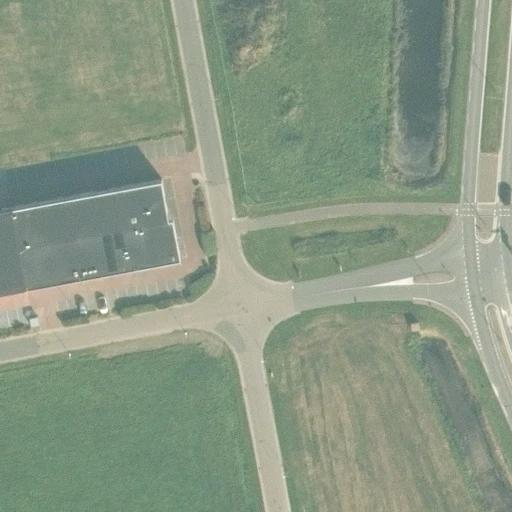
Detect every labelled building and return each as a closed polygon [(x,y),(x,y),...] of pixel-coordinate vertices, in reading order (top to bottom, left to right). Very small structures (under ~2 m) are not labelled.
[(122,187),(129,227),(170,219),(162,179),(122,187)] [(94,192),(102,232),(129,227),(122,187),(94,192)] [(67,197),(74,237),(102,232),(94,192),(67,197)] [(39,202),(46,242),(74,237),(67,197),(39,202)] [(46,242),(39,202),(11,207),(18,248),(46,242)] [(11,207),(0,209),(0,251),(18,248),(11,207)] [(129,227),(137,267),(177,259),(170,219),(129,227)] [(129,227),(102,232),(109,272),(137,267),(129,227)] [(74,237),(82,277),(109,272),(102,232),(74,237)] [(82,277),(74,237),(46,242),(54,282),(82,277)] [(54,282),(46,242),(18,248),(26,288),(54,282)] [(18,248),(0,251),(0,292),(26,288),(18,248)] [(149,511),(121,360),(0,382),(0,466),(8,511),(149,511)] [(395,360),(298,376),(303,407),(402,391),(395,360)] [(410,402),(307,420),(321,511),(459,511),(459,507),(450,509),(444,469),(435,471),(426,434),(418,436),(410,402)]
